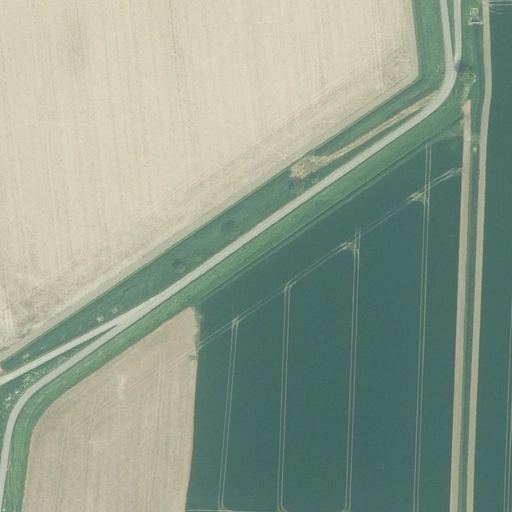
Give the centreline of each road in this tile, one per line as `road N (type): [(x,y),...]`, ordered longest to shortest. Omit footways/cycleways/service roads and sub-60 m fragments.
road 1 (unclassified): [(155,302),(427,112),(449,76)]
road 2 (unclassified): [(0,487),(21,402),(155,302)]
road 3 (unclassified): [(0,381),(155,302)]
